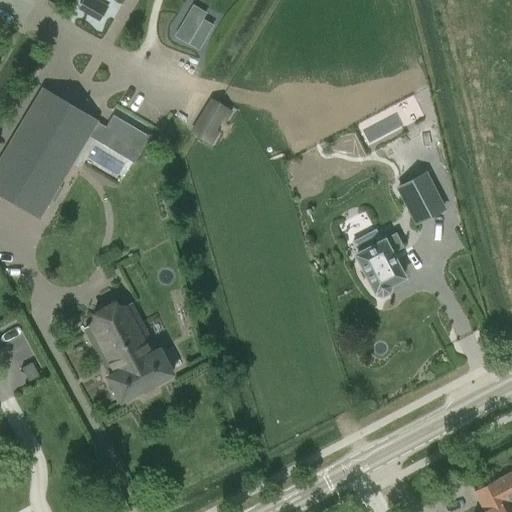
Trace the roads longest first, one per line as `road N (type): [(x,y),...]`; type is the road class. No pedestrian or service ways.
road 1 (tertiary): [(274,511),(511,384)]
road 2 (unknown): [(0,151),(43,80),(50,53),(37,19),(0,0)]
